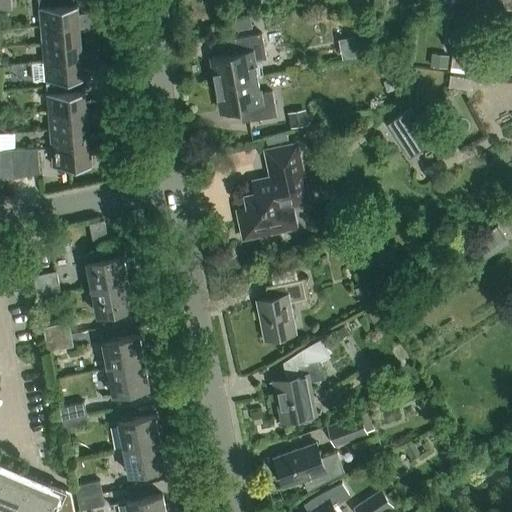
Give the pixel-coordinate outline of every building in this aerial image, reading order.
[(0,0),(0,9),(12,9),(11,0),(0,0)] [(78,3),(60,4),(59,0),(39,0),(41,25),(96,20),(95,12),(78,13),(78,3)] [(469,13),(470,0),(458,0),(458,7),(457,11),(469,13)] [(231,18),(234,30),(253,25),(251,14),(231,18)] [(511,17),(497,16),(495,29),(511,30),(511,17)] [(41,25),(43,43),(81,40),(80,32),(97,31),(96,20),(41,25)] [(216,86),(257,79),(254,62),(266,60),(261,35),(232,41),(235,55),(211,60),(216,86)] [(43,43),(44,61),(99,57),(99,48),(82,49),(81,40),(43,43)] [(452,55),(451,67),(499,72),(500,61),(452,55)] [(46,80),(84,77),(83,67),(100,66),(99,57),(44,61),(46,80)] [(45,79),(44,62),(32,63),(33,80),(45,79)] [(84,77),(46,80),(48,93),(85,90),(84,77)] [(260,95),(257,79),(216,86),(221,113),(245,109),(247,123),(277,117),(272,93),(260,95)] [(85,90),(48,93),(47,93),(49,111),(103,107),(103,98),(86,99),(85,90)] [(412,106),(387,121),(409,155),(433,140),(412,106)] [(49,111),(50,129),(88,126),(88,117),(104,116),(103,107),(49,111)] [(305,109),(288,112),(291,127),(308,124),(305,109)] [(50,129),(52,148),(107,144),(106,135),(89,136),(88,126),(50,129)] [(443,134),(434,139),(443,157),(453,152),(443,134)] [(107,153),(107,144),(52,148),(53,166),(91,163),(90,154),(107,153)] [(247,203),(247,204),(248,208),(239,210),(245,237),(276,231),(275,226),(295,221),(291,205),(308,201),(296,145),(267,151),(273,178),(259,181),(261,190),(255,191),(253,192),(252,193),(251,193),(249,195),(249,196),(248,197),(248,198),(247,200),(247,201),(247,203)] [(0,148),(0,180),(14,177),(12,149),(0,148)] [(12,149),(14,177),(26,175),(25,149),(12,149)] [(25,149),(26,175),(38,172),(38,149),(25,149)] [(511,209),(501,217),(510,231),(511,229),(511,209)] [(473,239),(485,258),(509,241),(497,223),(473,239)] [(387,268),(391,255),(377,250),(372,263),(387,268)] [(87,262),(92,288),(128,281),(123,255),(87,262)] [(33,275),(38,298),(61,294),(56,270),(33,275)] [(306,278),(273,284),(276,297),(258,300),(265,339),(296,333),(289,299),(309,295),(310,299),(306,278)] [(128,281),(92,288),(97,313),(133,306),(128,281)] [(374,321),(385,314),(380,306),(369,313),(374,321)] [(46,338),(72,333),(69,321),(44,326),(46,338)] [(344,325),(332,332),(337,340),(349,333),(344,325)] [(72,333),(46,338),(49,351),(74,345),(72,333)] [(103,342),(108,369),(144,362),(139,335),(103,342)] [(287,378),(270,382),(270,383),(274,382),(282,420),(278,421),(278,422),(321,413),(321,412),(317,413),(311,382),(325,378),(321,358),(329,354),(320,339),(284,360),(287,378)] [(144,362),(108,369),(113,394),(150,387),(144,362)] [(62,418),(87,413),(84,401),(59,406),(62,418)] [(384,407),(382,412),(384,418),(389,420),(395,418),(397,413),(395,408),(390,405),(384,407)] [(368,411),(327,424),(334,444),(368,433),(367,430),(373,428),(368,411)] [(87,413),(62,418),(64,430),(89,425),(87,413)] [(119,421),(124,447),(160,440),(155,415),(119,421)] [(160,440),(124,447),(129,474),(165,467),(160,440)] [(420,453),(412,440),(403,446),(411,459),(420,453)] [(285,487),(304,480),(308,491),(345,472),(337,451),(321,457),(316,443),(275,458),(285,487)] [(0,511),(72,511),(70,491),(69,491),(0,460),(0,511)] [(75,484),(78,496),(102,492),(100,479),(75,484)] [(338,511),(335,506),(350,495),(342,482),(315,496),(303,504),(309,511),(308,511),(338,511)] [(386,494),(382,488),(354,506),(357,511),(383,511),(403,500),(395,488),(386,494)] [(105,503),(102,492),(78,496),(80,508),(105,503)] [(127,501),(128,511),(166,511),(163,494),(127,501)]
